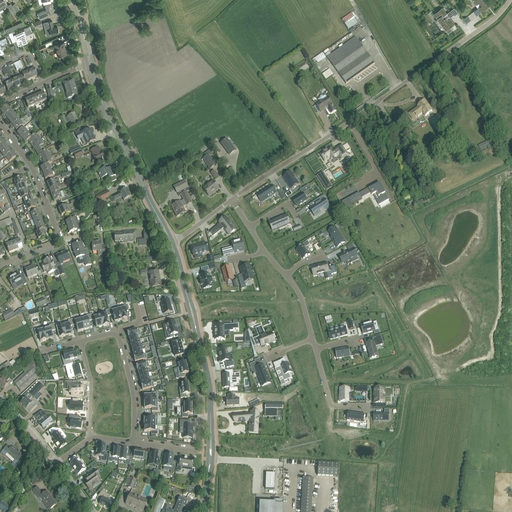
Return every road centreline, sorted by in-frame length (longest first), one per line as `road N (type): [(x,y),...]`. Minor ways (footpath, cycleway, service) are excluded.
road 1 (unclassified): [(230,200),(510,0)]
road 2 (tertiary): [(208,458),(202,362),(171,244)]
road 3 (tertiary): [(171,244),(92,66)]
road 4 (residential): [(0,267),(58,240),(31,166)]
